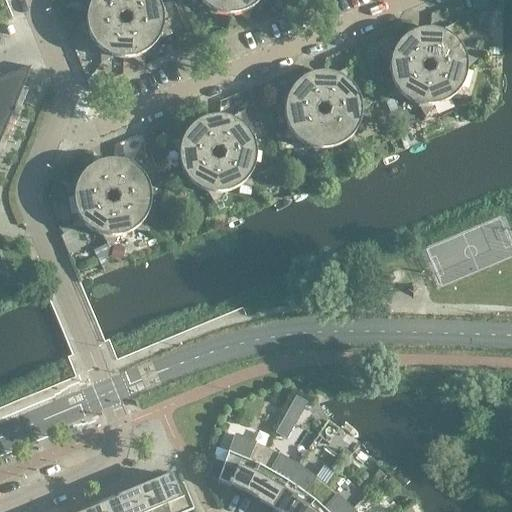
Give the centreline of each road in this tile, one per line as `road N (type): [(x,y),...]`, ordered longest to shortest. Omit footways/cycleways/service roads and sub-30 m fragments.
road 1 (residential): [(56,122),(80,134),(406,0)]
road 2 (residential): [(118,426),(25,200),(56,122)]
road 3 (residential): [(118,426),(111,462),(0,509)]
